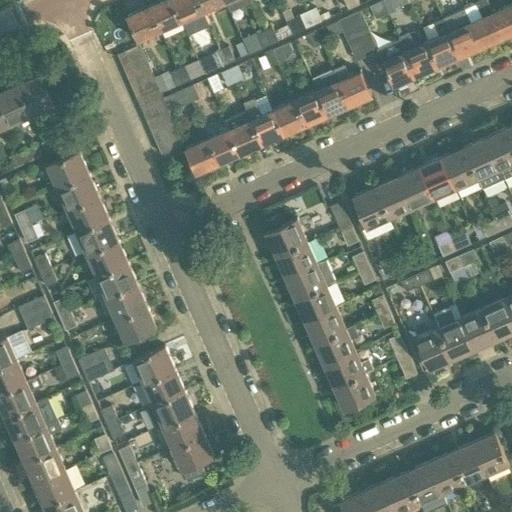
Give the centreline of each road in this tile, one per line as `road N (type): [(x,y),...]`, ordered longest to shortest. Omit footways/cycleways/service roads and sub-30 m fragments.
road 1 (residential): [(164,233),(511,80)]
road 2 (residential): [(276,483),(164,233)]
road 3 (residential): [(276,483),(511,381)]
road 4 (residential): [(164,233),(60,0)]
